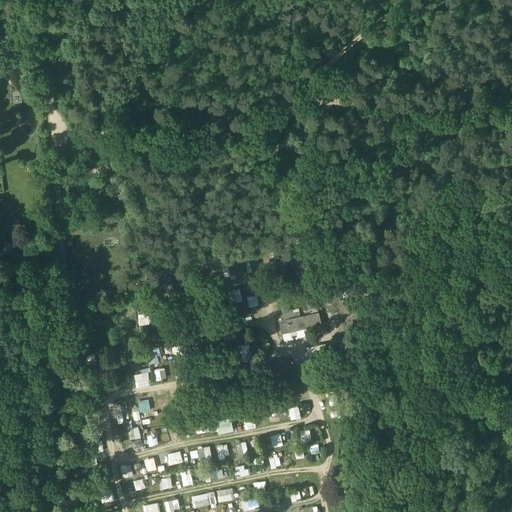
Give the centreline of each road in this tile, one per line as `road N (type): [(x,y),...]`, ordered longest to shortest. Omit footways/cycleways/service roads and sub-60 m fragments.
road 1 (track): [(336,332),(346,410),(340,472),(349,511)]
road 2 (track): [(275,114),(339,103),(432,108)]
road 3 (track): [(406,0),(289,100)]
